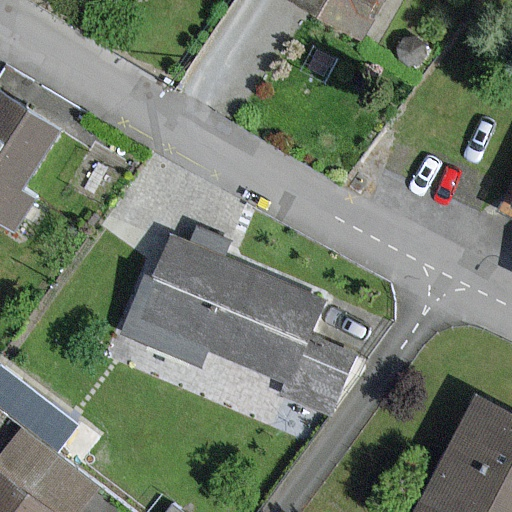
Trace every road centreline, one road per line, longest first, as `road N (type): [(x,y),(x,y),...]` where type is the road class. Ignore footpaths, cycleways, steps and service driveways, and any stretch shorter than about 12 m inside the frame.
road 1 (residential): [(448,280),(179,125)]
road 2 (residential): [(448,280),(282,511)]
road 3 (residential): [(179,125),(0,22)]
road 4 (residential): [(256,0),(179,125)]
